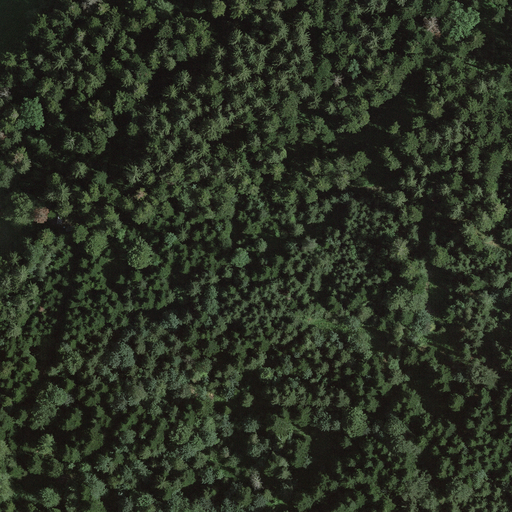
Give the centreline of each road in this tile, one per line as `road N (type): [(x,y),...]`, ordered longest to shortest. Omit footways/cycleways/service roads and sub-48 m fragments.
road 1 (track): [(511,157),(400,188),(265,172),(116,198),(85,229),(42,374),(30,392),(0,407)]
road 2 (track): [(60,478),(178,444),(242,378)]
road 3 (track): [(88,472),(216,511)]
